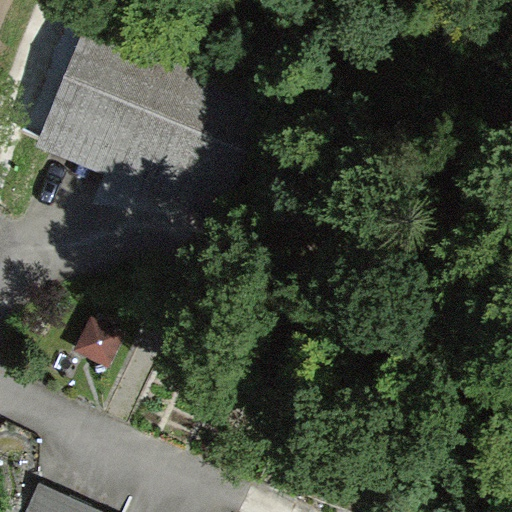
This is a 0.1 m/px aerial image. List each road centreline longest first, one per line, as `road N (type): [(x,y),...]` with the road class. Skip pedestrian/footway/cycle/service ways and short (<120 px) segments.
road 1 (track): [(511,160),(326,257),(166,278),(0,268)]
road 2 (residential): [(0,122),(48,0)]
